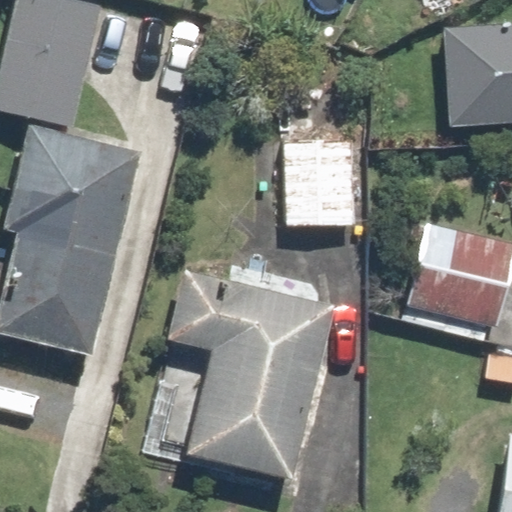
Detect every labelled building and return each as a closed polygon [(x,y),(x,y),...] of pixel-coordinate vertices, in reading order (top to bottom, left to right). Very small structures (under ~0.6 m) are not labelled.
[(99,5),(78,0),(11,0),(0,47),(0,110),(71,127),(99,5)] [(511,22),(441,27),(448,126),(511,121),(511,22)] [(0,333),(91,355),(115,253),(139,151),(27,125),(3,227),(15,230),(0,295),(0,333)] [(283,224),(352,223),(350,140),(281,141),(283,224)] [(511,261),(511,245),(425,223),(405,300),(496,324),(511,261)] [(291,479),(332,306),(182,271),(140,451),(234,474),(236,466),(291,479)] [(511,511),(511,433),(509,433),(496,511),(511,511)]
